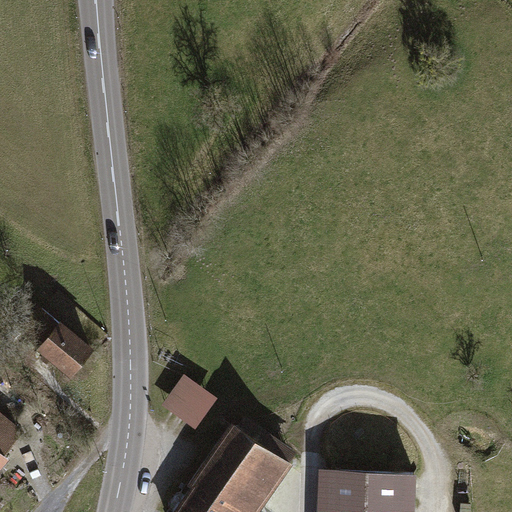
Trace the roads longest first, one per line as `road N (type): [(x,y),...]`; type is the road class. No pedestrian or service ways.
road 1 (secondary): [(96,0),(131,394),(114,511)]
road 2 (track): [(307,511),(316,426),(331,403),(362,394),(398,409),(435,454),(435,511)]
road 3 (track): [(131,394),(55,511)]
